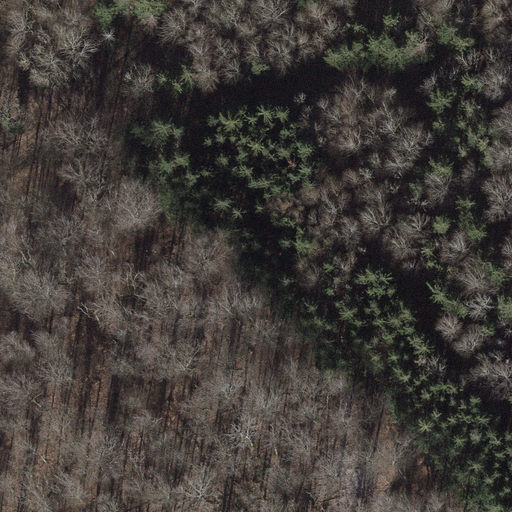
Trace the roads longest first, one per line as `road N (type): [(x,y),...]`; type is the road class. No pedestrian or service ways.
road 1 (track): [(511,57),(61,115)]
road 2 (track): [(0,172),(189,0)]
